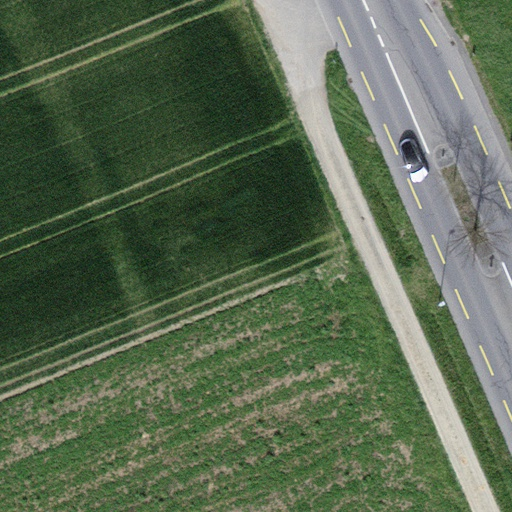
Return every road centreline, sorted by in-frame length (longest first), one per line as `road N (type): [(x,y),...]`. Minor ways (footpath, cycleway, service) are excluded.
road 1 (track): [(488,511),(286,27)]
road 2 (primary): [(363,0),(511,347)]
